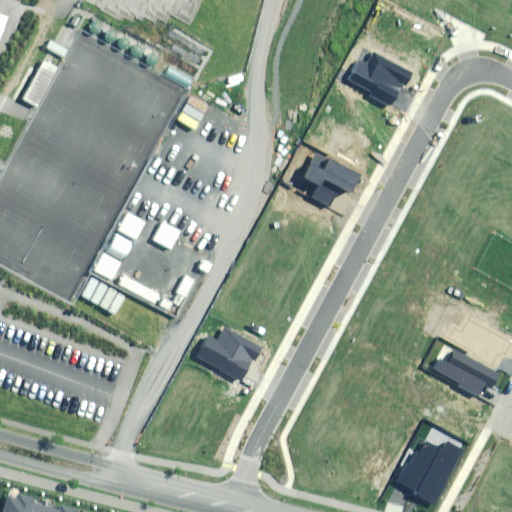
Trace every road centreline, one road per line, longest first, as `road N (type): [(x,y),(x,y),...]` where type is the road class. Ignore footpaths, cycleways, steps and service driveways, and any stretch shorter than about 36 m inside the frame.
road 1 (residential): [(236,507),(257,440),(449,83),(472,71),(511,79)]
road 2 (tertiary): [(236,507),(0,444)]
